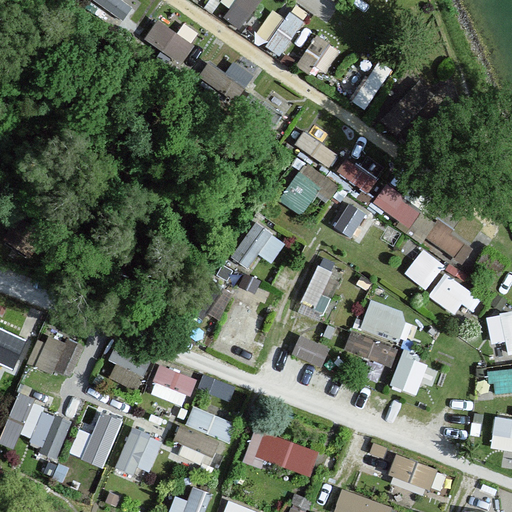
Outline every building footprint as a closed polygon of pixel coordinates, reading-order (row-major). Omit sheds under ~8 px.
[(237,0),(229,13),(245,24),(261,0),(237,0)] [(281,54),(306,21),(292,11),(267,43),(281,54)] [(313,73),(335,43),(319,32),(298,63),(313,73)] [(376,59),(353,101),(368,110),(392,67),(376,59)] [(422,81),(383,116),(399,135),(438,100),(422,81)] [(253,88),(227,120),(258,145),(283,113),(253,88)] [(331,166),(340,153),(305,129),(296,143),(331,166)] [(368,192),(379,177),(348,155),(337,170),(368,192)] [(308,216),(335,181),(308,161),(281,196),(308,216)] [(410,227),(424,206),(386,181),(372,202),(410,227)] [(359,241),(374,215),(350,201),(334,226),(359,241)] [(441,216),(427,230),(460,262),(474,248),(441,216)] [(248,267),(260,251),(273,261),(288,241),(259,219),(231,255),(248,267)] [(32,224),(18,248),(32,256),(45,232),(32,224)] [(428,288),(446,264),(424,247),(406,271),(428,288)] [(322,320),(333,296),(323,292),(333,268),(320,262),(299,310),(322,320)] [(464,301),(475,309),(484,297),(445,269),(428,293),(456,313),(464,301)] [(361,327),(400,340),(410,311),(371,297),(361,327)] [(222,337),(251,348),(264,312),(235,301),(222,337)] [(491,340),(508,339),(510,353),(511,352),(511,310),(488,313),(491,340)] [(0,345),(23,355),(31,338),(0,324),(0,345)] [(72,376),(84,346),(50,333),(38,363),(72,376)] [(298,336),(295,358),(325,363),(328,341),(298,336)] [(395,361),(396,341),(362,339),(360,359),(395,361)] [(402,351),(393,385),(420,392),(430,358),(402,351)] [(188,404),(198,375),(160,363),(151,391),(188,404)] [(511,367),(491,369),(493,392),(511,389),(511,367)] [(232,399),(237,385),(212,376),(207,389),(232,399)] [(22,440),(61,451),(72,416),(32,404),(22,440)] [(195,404),(187,424),(228,440),(236,419),(195,404)] [(493,448),(511,449),(511,416),(496,415),(493,448)] [(119,462),(150,474),(164,437),(134,425),(119,462)] [(103,426),(90,464),(105,469),(117,431),(103,426)] [(313,476),(322,448),(256,427),(247,454),(313,476)] [(399,451),(390,472),(432,490),(441,469),(399,451)] [(96,496),(104,470),(88,465),(80,491),(96,496)] [(194,485),(191,497),(175,493),(169,511),(205,511),(212,489),(194,485)] [(342,489),(336,511),(340,511),(391,511),(394,501),(342,489)] [(267,511),(230,498),(224,511),(267,511)]
